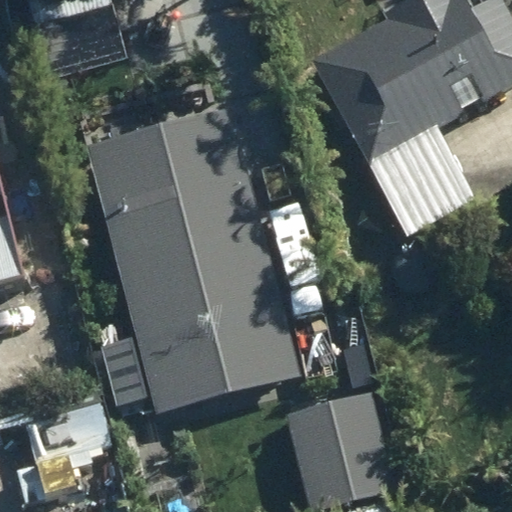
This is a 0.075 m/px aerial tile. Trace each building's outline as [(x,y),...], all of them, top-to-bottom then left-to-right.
[(107,0),(61,0),(26,9),(34,39),(112,18),(107,0)] [(310,83),(405,252),(475,214),(436,147),(461,132),(448,108),(470,95),(484,119),(511,103),(511,41),(488,0),(456,0),(453,2),(452,0),(442,0),(383,33),(387,40),(310,83)] [(86,163),(154,432),(295,398),(227,127),(86,163)] [(0,307),(23,302),(0,210),(0,307)] [(284,432),(304,511),(379,511),(394,508),(369,410),(284,432)]
